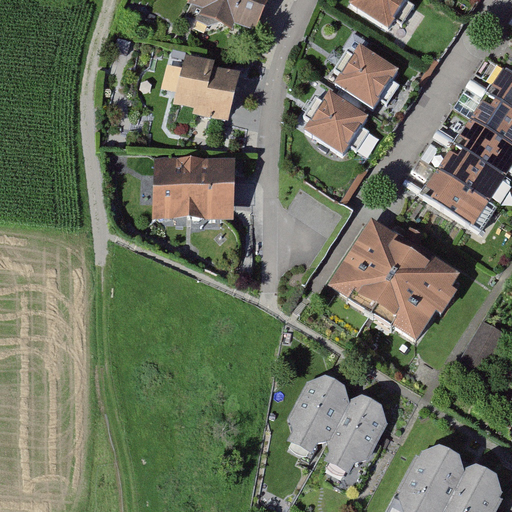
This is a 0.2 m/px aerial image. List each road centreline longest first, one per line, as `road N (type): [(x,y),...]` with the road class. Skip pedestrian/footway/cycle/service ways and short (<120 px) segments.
road 1 (track): [(105,407),(85,104),(106,0)]
road 2 (residential): [(306,0),(272,138),(270,310)]
road 3 (residential): [(497,0),(365,201)]
